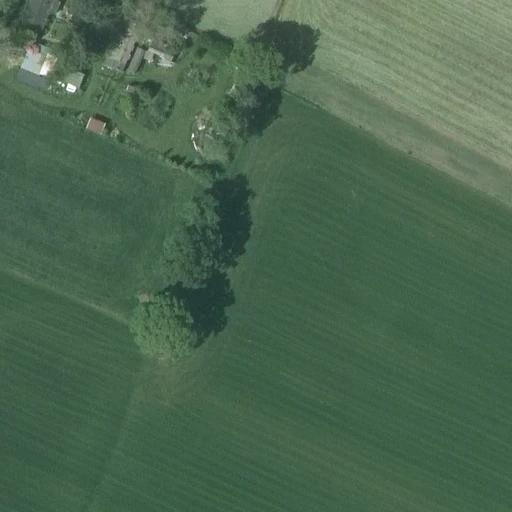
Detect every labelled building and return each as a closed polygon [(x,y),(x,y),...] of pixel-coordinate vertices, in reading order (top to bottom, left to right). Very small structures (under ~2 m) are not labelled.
[(29,0),(19,26),(38,34),(46,14),(52,16),(57,4),(51,2),(51,0),(29,0)] [(101,66),(120,74),(138,30),(118,22),(101,66)] [(149,44),(145,53),(168,64),(172,54),(149,44)] [(35,46),(31,56),(43,61),(45,56),(47,51),(35,46)] [(20,69),(61,85),(69,65),(45,56),(43,61),(31,56),(26,54),(20,69)] [(103,127),(108,117),(93,109),(87,120),(103,127)]
